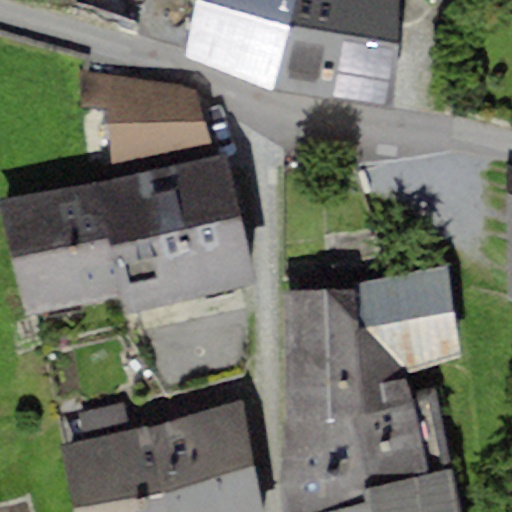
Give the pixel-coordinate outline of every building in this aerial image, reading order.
[(385,0),(191,0),(191,4),(184,54),(263,81),(381,101),(384,36),(385,0)] [(190,84),(81,68),(81,108),(105,104),(112,178),(213,152),(190,84)] [(112,178),(96,180),(115,292),(118,309),(252,277),(231,189),(222,150),(213,152),(112,178)] [(511,170),(502,167),(509,301),(511,300),(511,170)] [(0,207),(20,312),(115,292),(96,180),(35,191),(0,197),(0,207)] [(443,264),(282,292),(282,419),(407,390),(406,369),(460,354),(443,264)] [(435,384),(407,390),(282,419),(283,442),(285,511),(296,511),(364,497),(363,482),(449,464),(435,384)] [(80,439),(61,444),(72,511),(257,511),(245,436),(239,400),(141,426),(129,427),(121,398),(73,409),(80,439)] [(454,511),(449,464),(363,482),(364,497),(296,511),(454,511)]
